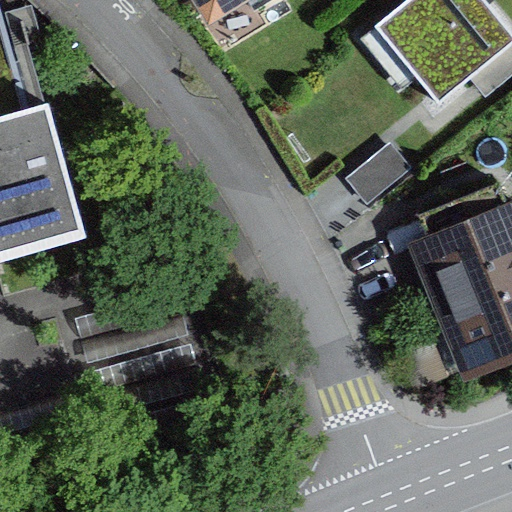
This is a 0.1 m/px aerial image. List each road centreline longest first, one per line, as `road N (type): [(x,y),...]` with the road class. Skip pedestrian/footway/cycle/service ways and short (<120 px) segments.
road 1 (residential): [(389,501),(333,353),(247,186),(179,88),(99,0)]
road 2 (tertiary): [(389,501),(511,453)]
